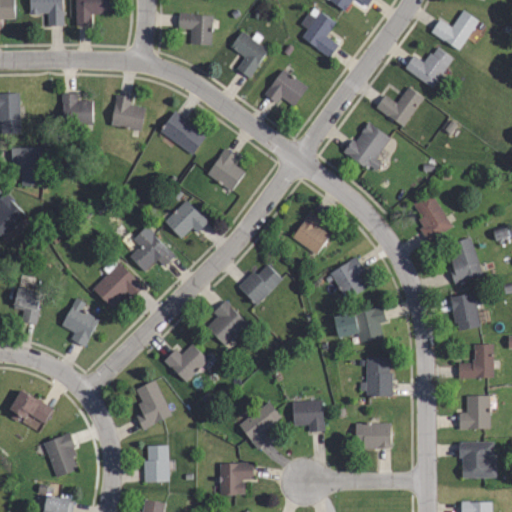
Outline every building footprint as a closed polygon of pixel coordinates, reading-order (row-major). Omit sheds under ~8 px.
[(0,0),(14,0),(14,19),(0,19),(0,0)] [(50,26),(49,14),(30,14),(30,0),(63,0),(64,26),(50,26)] [(75,24),(75,0),(110,0),(111,9),(102,9),(102,12),(90,12),(90,24),(75,24)] [(352,0),(345,12),(330,1),(330,0),(372,0),(368,7),(357,0),(352,0)] [(320,9),(335,20),(325,33),(337,43),(328,55),(301,34),(307,27),(301,22),(309,11),(310,12),(315,5),(320,9)] [(210,43),(190,41),(191,26),(179,25),(180,10),(213,13),(210,43)] [(458,50),(430,31),(438,18),(451,27),(462,10),(478,20),(458,50)] [(252,36),(256,31),(262,36),(258,41),(270,49),(249,76),(237,66),(245,55),(230,44),(242,28),(252,36)] [(432,86),(405,66),(414,53),(423,60),(430,51),(432,52),(438,45),(453,56),(432,86)] [(293,104),(282,95),(277,101),(264,91),(283,67),(307,85),(293,104)] [(402,126),(375,107),(384,94),(396,103),(408,86),(423,97),(402,126)] [(62,123),(61,90),(77,90),(77,100),(92,99),(92,122),(62,123)] [(141,127),(110,122),(116,91),(131,94),(130,103),(144,105),(141,127)] [(0,135),(0,94),(19,94),(20,134),(0,135)] [(192,152),(160,129),(175,108),(195,123),(193,125),(205,134),(192,152)] [(375,168),(369,163),(367,165),(344,148),(352,136),(358,140),(363,132),(360,130),(368,120),(390,136),(376,157),(381,160),(375,168)] [(231,189),(206,171),(225,145),(238,155),(233,161),(245,170),(231,189)] [(42,160),(43,186),(22,187),(22,172),(17,173),(17,164),(12,164),(12,151),(48,150),(49,160),(42,160)] [(427,239),(419,228),(422,226),(416,218),(419,216),(411,203),(429,192),(450,224),(427,239)] [(2,238),(0,236),(0,197),(3,194),(24,216),(2,238)] [(181,236),(165,220),(184,200),(205,220),(195,232),(190,227),(181,236)] [(316,252),(292,234),(311,209),(323,218),(318,224),(330,233),(316,252)] [(138,246),(130,237),(143,225),(172,256),(162,265),(156,258),(154,260),(153,259),(142,269),(129,255),(138,246)] [(452,280),(449,270),(451,269),(448,259),(454,257),(449,243),(468,237),(479,271),(452,280)] [(346,297),(330,272),(355,256),(362,269),(354,274),(362,286),(346,297)] [(112,259),(116,263),(117,261),(142,286),(131,296),(125,290),(110,306),(91,288),(107,272),(103,268),(112,259)] [(254,303),(237,285),(251,271),(255,275),(266,264),(280,279),(254,303)] [(35,323),(21,320),(24,307),(15,304),(19,287),(39,292),(35,307),(39,308),(35,323)] [(457,329),(456,322),(453,322),(448,297),(473,292),(479,325),(457,329)] [(83,344),(70,337),(74,331),(60,323),(74,297),(84,302),(81,309),(97,318),(83,344)] [(226,344),(207,326),(217,315),(214,312),(224,300),(247,321),(226,344)] [(359,341),(356,332),(339,336),(334,317),(380,306),(383,320),(376,322),(380,335),(359,341)] [(186,380),(164,359),(175,346),(181,352),(191,342),(207,357),(186,380)] [(491,343),(491,376),(458,376),(458,363),(469,362),(469,357),(474,357),(474,343),(491,343)] [(365,394),(365,389),(360,389),(360,382),(365,381),(365,357),(387,357),(387,372),(389,372),(390,393),(365,394)] [(143,431),(137,419),(142,416),(138,407),(143,404),(137,389),(154,381),(170,416),(143,431)] [(42,420),(27,411),(24,416),(10,408),(21,390),(50,407),(42,420)] [(309,429),(308,424),(293,425),(292,401),(321,399),(323,428),(309,429)] [(489,429),(459,429),(459,413),(469,413),(469,399),(489,399),(489,429)] [(258,447),(239,423),(267,401),(280,417),(262,432),(268,439),(258,447)] [(388,445),(355,445),(355,423),(388,423),(388,445)] [(57,478),(44,444),(69,434),(75,448),(72,449),(75,457),(73,458),(77,470),(57,478)] [(492,454),(492,467),(498,467),(498,476),(466,476),(466,456),(461,456),(461,442),(495,441),(495,454),(492,454)] [(144,480),(144,461),(146,461),(146,445),(167,444),(168,480),(144,480)] [(221,493),(221,463),(252,462),(252,477),(241,477),(241,479),(243,479),(243,491),(234,491),(234,493),(221,493)] [(63,511),(41,511),(43,496),(72,500),(70,511),(64,511),(63,511)] [(162,511),(139,511),(140,511),(142,511),(145,498),(164,502),(162,511)] [(488,511),(461,511),(461,499),(489,500),(488,511)]
